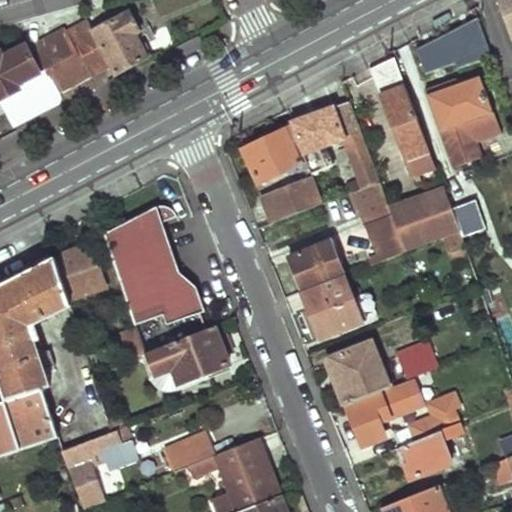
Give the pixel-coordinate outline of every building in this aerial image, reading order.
[(511,0),(501,5),(511,30),(511,0)] [(115,66),(120,75),(150,59),(136,34),(140,32),(130,13),(96,31),(115,66)] [(452,13),(436,20),(439,26),(455,19),(452,13)] [(115,66),(96,31),(86,15),(28,49),(27,47),(6,57),(2,51),(0,52),(0,98),(2,98),(17,130),(61,108),(63,104),(63,100),(63,97),(115,66)] [(478,20),(418,51),(427,75),(453,65),(456,71),(490,57),(478,20)] [(415,176),(438,166),(398,59),(373,69),(415,176)] [(455,127),(494,112),(481,77),(452,88),(450,82),(429,90),(456,163),(475,156),(470,143),(462,146),(455,127)] [(364,190),(383,183),(352,101),(295,122),(296,125),(310,162),(315,174),(336,166),(328,146),(345,139),(364,190)] [(305,164),(310,162),(296,125),(246,150),(261,185),(298,168),(301,173),(307,170),(305,164)] [(315,180),(265,199),(274,224),(325,204),(315,180)] [(382,263),(405,255),(392,218),(396,217),(393,209),(383,183),(364,190),(356,193),(368,228),(377,225),(387,253),(380,256),(382,263)] [(406,251),(461,231),(446,186),(443,187),(441,183),(435,185),(437,190),(393,209),(396,217),(406,251)] [(126,342),(131,358),(145,353),(213,327),(204,303),(181,274),(162,224),(176,218),(173,214),(171,212),(168,210),(165,209),(162,208),(159,208),(154,208),(152,210),(102,235),(139,338),(126,342)] [(333,242),(291,257),(304,292),(346,276),(333,242)] [(470,257),(466,247),(451,252),(454,263),(470,257)] [(78,252),(55,259),(68,298),(107,291),(93,254),(83,256),(78,252)] [(0,285),(0,383),(6,402),(40,390),(52,386),(45,369),(55,365),(49,350),(40,353),(37,346),(42,343),(34,323),(70,305),(68,298),(55,259),(0,285)] [(346,276),(304,292),(322,338),(363,323),(346,276)] [(482,316),(475,318),(477,325),(484,323),(482,316)] [(213,327),(145,353),(150,366),(171,358),(181,383),(230,365),(226,353),(234,350),(228,334),(220,337),(216,326),(213,327)] [(329,357),(349,404),(392,386),(373,339),(329,357)] [(429,341),(399,352),(410,378),(439,366),(429,341)] [(499,374),(505,392),(511,389),(511,382),(510,376),(507,377),(506,372),(499,374)] [(415,384),(351,408),(365,443),(385,436),(379,420),(423,404),(415,384)] [(0,403),(0,457),(55,439),(40,390),(6,402),(0,403)] [(431,419),(402,430),(407,444),(453,427),(448,413),(458,409),(453,395),(426,405),(431,419)] [(71,471),(83,507),(105,499),(89,451),(121,440),(122,443),(133,439),(127,425),(62,451),(69,470),(71,471)] [(453,427),(407,444),(405,445),(412,463),(407,465),(412,479),(456,463),(447,439),(459,434),(456,426),(453,427)] [(189,466),(217,455),(208,433),(166,450),(175,471),(189,466)] [(511,436),(500,442),(506,458),(511,456),(511,436)] [(239,511),(281,496),(259,439),(217,455),(189,466),(193,477),(221,466),(232,494),(211,502),(215,511),(239,511)] [(506,488),(485,496),(490,509),(511,501),(511,474),(506,458),(496,462),(506,488)] [(460,511),(457,504),(447,508),(438,487),(389,506),(391,511),(460,511)] [(185,490),(172,496),(178,511),(191,507),(185,490)] [(287,511),(281,496),(239,511),(287,511)]
